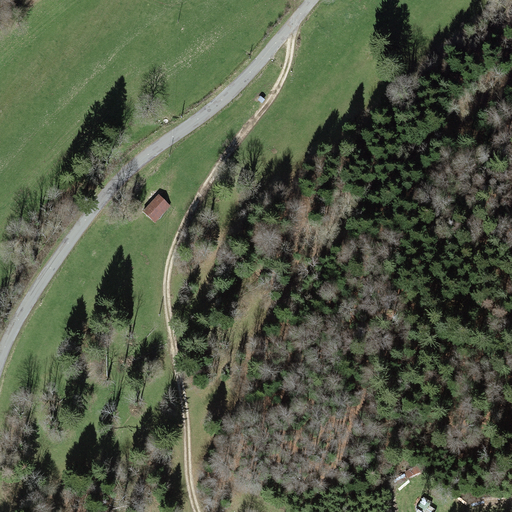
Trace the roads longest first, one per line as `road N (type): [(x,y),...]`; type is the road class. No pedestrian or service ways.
road 1 (track): [(196,511),(169,327),(173,250),(200,190),(278,86),(290,27)]
road 2 (tertiary): [(312,0),(225,97),(106,194),(39,283),(0,355)]
